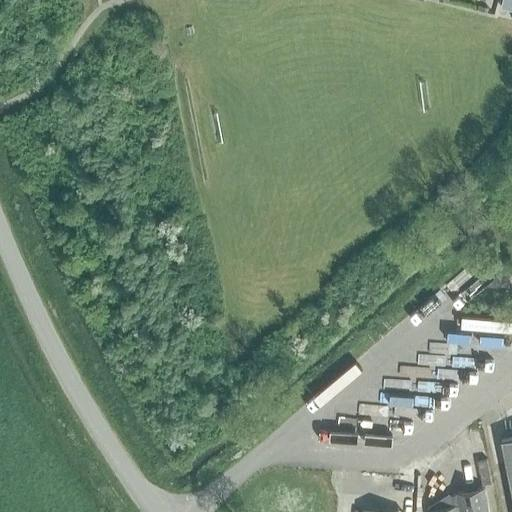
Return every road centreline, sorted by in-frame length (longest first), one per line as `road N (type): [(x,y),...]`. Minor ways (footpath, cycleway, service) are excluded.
road 1 (unclassified): [(153,511),(60,364),(0,232)]
road 2 (unclassified): [(511,280),(472,280),(263,454)]
road 3 (unclassified): [(511,374),(404,463),(263,454)]
